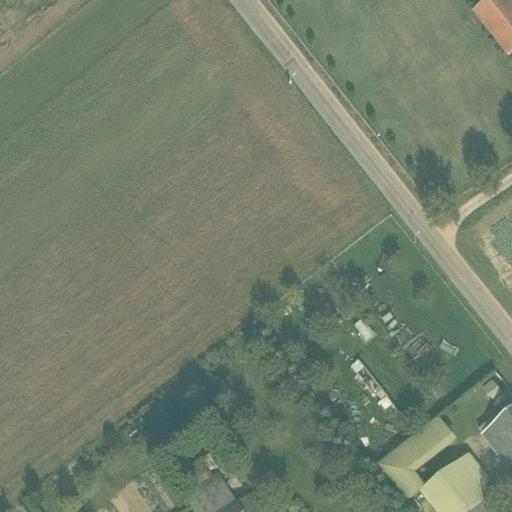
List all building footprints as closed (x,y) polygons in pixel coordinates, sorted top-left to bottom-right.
[(511,7),(506,0),(491,0),(475,13),(509,57),(511,55),(511,7)] [(376,338),(363,322),(354,329),(367,345),(376,338)] [(503,397),(493,384),(484,391),(494,404),(503,397)] [(511,415),(483,438),(511,475),(511,415)] [(425,490),(415,477),(456,445),(438,422),(378,469),(407,506),(419,496),(425,490)] [(432,511),(475,511),(497,495),(464,457),(425,490),(419,496),(432,511)] [(215,477),(184,497),(193,511),(241,511),(236,505),(221,481),(219,483),(215,477)]
